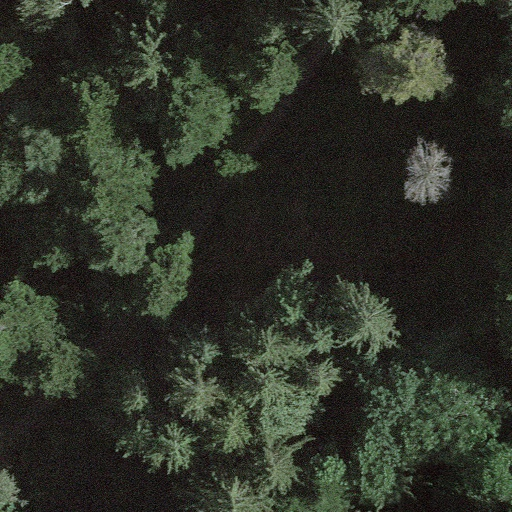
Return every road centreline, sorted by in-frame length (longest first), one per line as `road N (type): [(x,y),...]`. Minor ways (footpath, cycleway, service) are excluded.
road 1 (track): [(358,0),(204,227),(14,433),(0,461)]
road 2 (track): [(511,161),(409,259),(58,511)]
